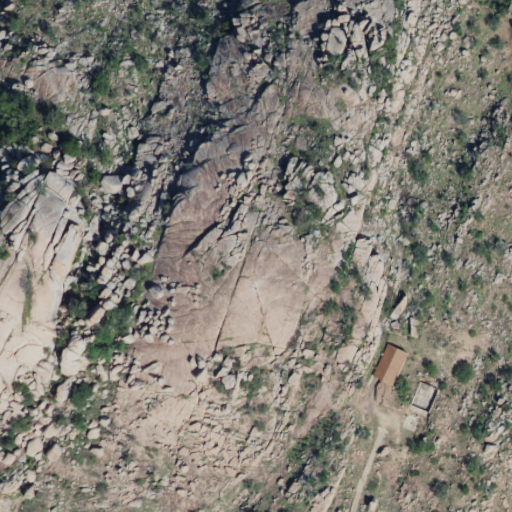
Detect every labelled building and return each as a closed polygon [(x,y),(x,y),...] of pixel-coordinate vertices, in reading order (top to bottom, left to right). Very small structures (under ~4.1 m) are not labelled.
[(120,194),(120,177),(101,177),(101,194),(120,194)] [(60,271),(75,274),(85,228),(71,224),(60,271)] [(110,312),(103,306),(94,317),(101,323),(110,312)] [(409,355),(389,345),(373,378),(393,387),(409,355)] [(421,415),(423,408),(429,411),(437,390),(424,385),(413,411),(421,415)]
